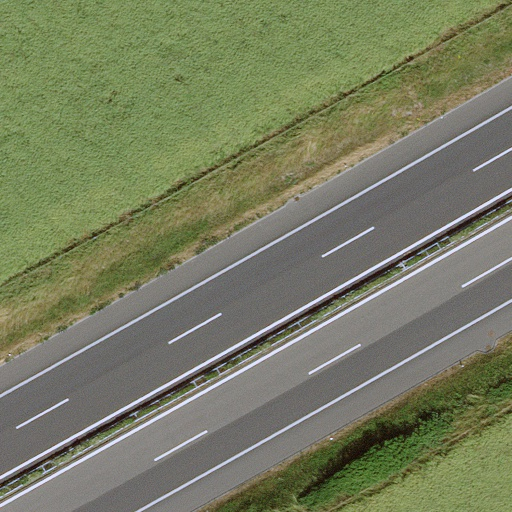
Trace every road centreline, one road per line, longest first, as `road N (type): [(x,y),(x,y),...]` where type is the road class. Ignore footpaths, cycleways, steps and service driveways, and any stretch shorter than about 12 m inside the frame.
road 1 (motorway): [(511,149),(0,439)]
road 2 (motorway): [(61,511),(511,257)]
